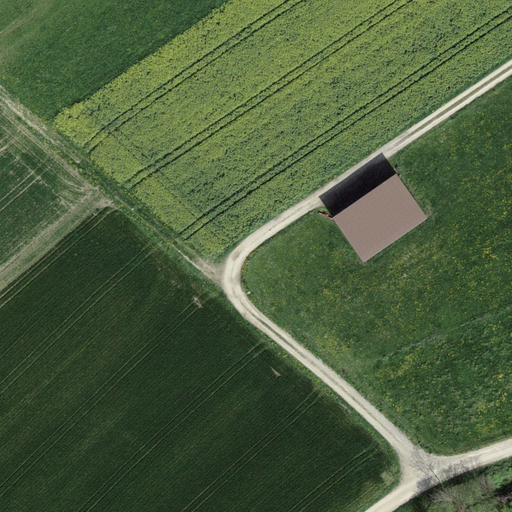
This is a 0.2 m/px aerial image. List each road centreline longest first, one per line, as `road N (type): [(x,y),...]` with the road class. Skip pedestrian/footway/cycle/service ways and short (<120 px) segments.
road 1 (track): [(227,280),(237,252),(511,65)]
road 2 (track): [(227,280),(0,89)]
road 3 (track): [(431,473),(246,308),(227,280)]
road 4 (track): [(511,442),(431,473),(371,511)]
